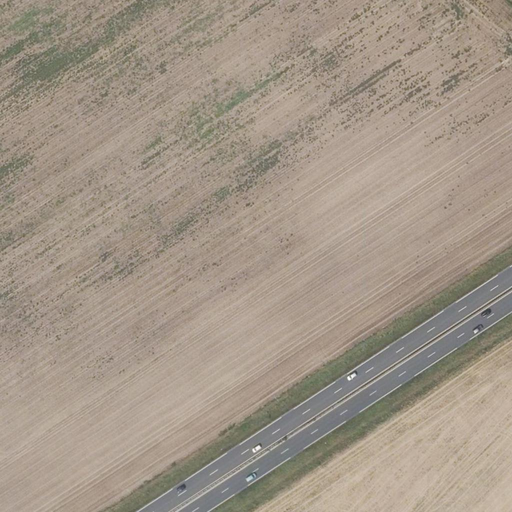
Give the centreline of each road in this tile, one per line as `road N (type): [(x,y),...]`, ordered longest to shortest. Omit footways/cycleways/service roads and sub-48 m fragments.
road 1 (primary): [(511,276),(153,511)]
road 2 (primary): [(191,511),(511,301)]
